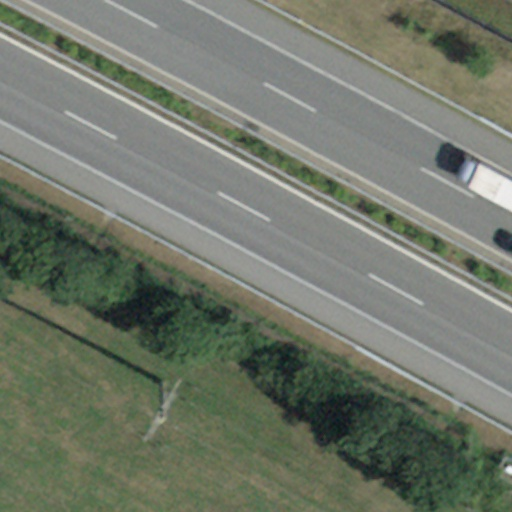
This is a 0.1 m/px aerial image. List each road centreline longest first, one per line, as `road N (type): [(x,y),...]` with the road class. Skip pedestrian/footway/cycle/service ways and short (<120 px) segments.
road 1 (motorway): [(0,85),(511,357)]
road 2 (motorway): [(511,221),(92,0)]
